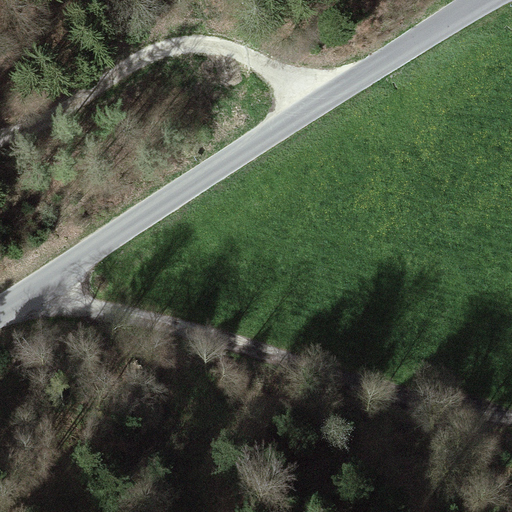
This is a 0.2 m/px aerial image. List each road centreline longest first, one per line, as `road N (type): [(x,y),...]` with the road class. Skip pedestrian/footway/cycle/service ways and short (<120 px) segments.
road 1 (unclassified): [(482,0),(0,307)]
road 2 (track): [(0,136),(28,129),(172,45),(219,46),(250,59),(309,108)]
